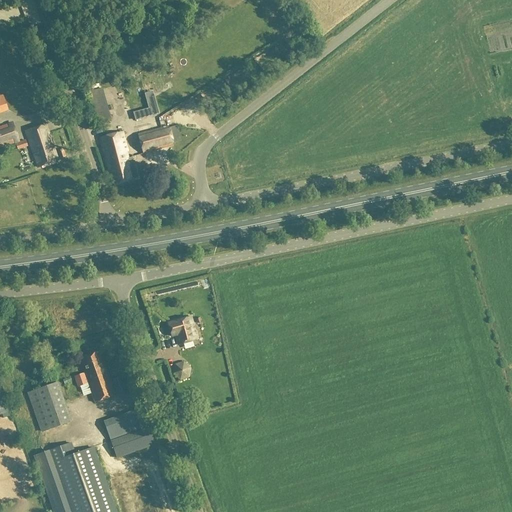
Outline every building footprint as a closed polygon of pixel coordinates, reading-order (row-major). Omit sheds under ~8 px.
[(97,115),(109,114),(106,88),(94,90),(97,115)] [(0,127),(0,148),(17,142),(10,124),(0,127)] [(24,133),(37,169),(57,162),(44,126),(24,133)] [(172,144),(168,129),(168,127),(136,135),(142,155),(173,146),(172,144)] [(175,127),(168,129),(172,144),(179,142),(175,127)] [(99,139),(101,146),(109,176),(112,175),(115,186),(131,181),(137,179),(131,158),(129,158),(122,133),(99,139)] [(192,318),(168,323),(171,337),(175,336),(177,346),(197,341),(192,318)] [(85,374),(84,374),(73,378),(76,388),(87,384),(94,404),(114,397),(103,366),(102,367),(98,353),(80,359),(85,374)] [(183,362),(174,366),(172,375),(179,381),(188,378),(190,369),(183,362)] [(111,380),(116,396),(126,392),(121,377),(111,380)] [(28,394),(41,432),(70,422),(56,384),(28,394)] [(103,423),(116,459),(154,446),(141,409),(103,423)] [(74,455),(70,444),(48,452),(69,511),(114,511),(92,449),(74,455)] [(67,511),(69,511),(48,452),(34,457),(53,511),(67,511)] [(151,511),(142,481),(133,484),(141,511),(151,511)] [(162,511),(176,510),(176,502),(162,502),(162,511)]
